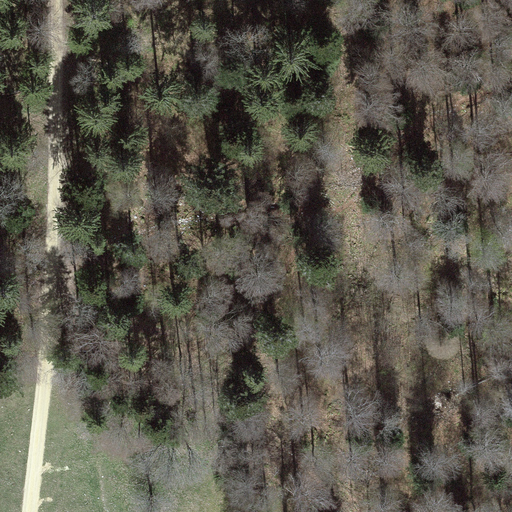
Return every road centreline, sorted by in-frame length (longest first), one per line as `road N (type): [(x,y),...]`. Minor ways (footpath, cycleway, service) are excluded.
road 1 (track): [(47,356),(57,0)]
road 2 (track): [(30,511),(47,356)]
